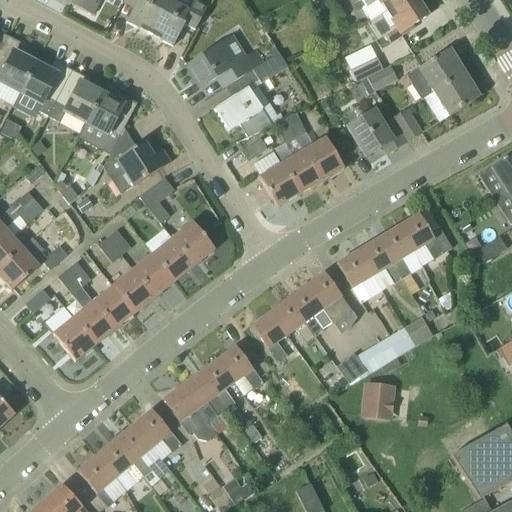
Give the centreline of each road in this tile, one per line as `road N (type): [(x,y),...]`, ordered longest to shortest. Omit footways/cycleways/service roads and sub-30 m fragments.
road 1 (residential): [(270,261),(153,85),(130,65),(7,3)]
road 2 (residential): [(270,261),(511,112)]
road 3 (residential): [(63,419),(270,261)]
